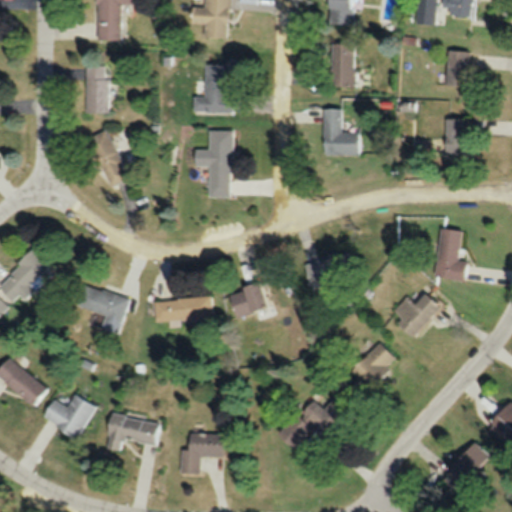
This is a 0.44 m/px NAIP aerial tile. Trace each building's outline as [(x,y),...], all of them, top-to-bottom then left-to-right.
[(134,4),(134,0),(96,0),(97,39),(123,39),(123,4),(134,4)] [(193,23),(205,24),(205,36),(229,37),(230,0),(206,0),(206,6),(194,6),(193,23)] [(329,0),(329,22),(355,23),(355,0),(329,0)] [(438,22),(437,0),(419,0),(419,22),(438,22)] [(472,15),(473,0),(449,0),(448,13),(472,15)] [(357,85),(357,42),(333,42),(333,85),(357,85)] [(467,84),(469,50),(447,49),(445,83),(467,84)] [(233,63),(204,63),(204,96),(196,96),(195,110),(232,111),(233,63)] [(109,111),(109,64),(86,64),(86,111),(109,111)] [(325,107),(324,153),(360,153),(360,131),(343,130),(343,107),(325,107)] [(468,117),(446,117),(446,153),(468,153),(468,117)] [(210,195),(233,195),(233,128),(210,128),(210,195)] [(130,176),(106,129),(84,140),(109,187),(130,176)] [(461,229),(440,227),(433,276),(463,280),(466,260),(457,259),(461,229)] [(52,266),(35,248),(0,282),(0,286),(17,305),(44,278),(42,276),(52,266)] [(305,265),(312,288),(328,284),(330,292),(359,284),(350,252),(305,265)] [(269,305),(259,280),(228,293),(239,318),(269,305)] [(103,327),(120,333),(132,298),(86,282),(78,305),(107,315),(103,327)] [(414,303),(406,295),(389,313),(413,335),(440,306),(424,292),(414,303)] [(214,317),(212,295),(156,299),(157,320),(214,317)] [(369,387),(396,359),(378,341),(351,369),(369,387)] [(0,369),(0,375),(34,405),(49,388),(12,356),(0,369)] [(97,406),(77,393),(69,406),(55,397),(43,415),(78,437),(97,406)] [(295,448),(314,426),(329,438),(356,408),(338,393),(325,408),(312,397),(279,434),(295,448)] [(511,441),(511,398),(489,426),(510,444),(511,441)] [(125,439),(157,444),(161,421),(112,412),(106,447),(123,449),(125,439)] [(182,447),(182,473),(201,474),(201,454),(224,455),(225,433),(188,432),(188,447),(182,447)] [(449,465),(454,470),(444,480),(454,490),(490,454),(475,439),(449,465)]
